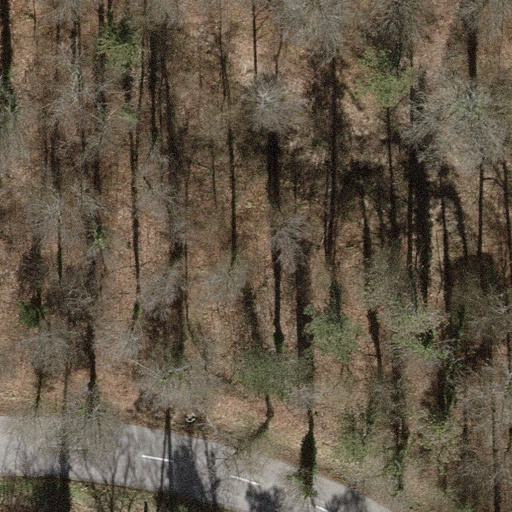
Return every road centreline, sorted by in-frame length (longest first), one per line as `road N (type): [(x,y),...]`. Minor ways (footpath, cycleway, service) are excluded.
road 1 (track): [(208,0),(270,41),(425,106),(511,230)]
road 2 (unclassified): [(267,511),(131,471),(0,458)]
